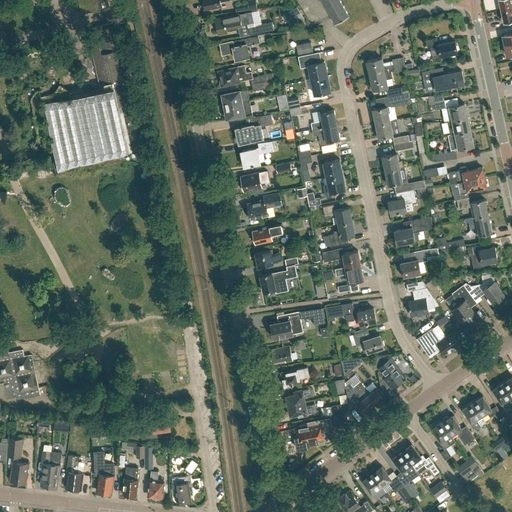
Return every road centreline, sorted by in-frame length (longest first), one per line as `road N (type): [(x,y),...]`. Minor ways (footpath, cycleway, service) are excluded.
road 1 (residential): [(282,502),(169,0)]
road 2 (residential): [(437,389),(403,340),(387,293),(342,72),(357,39),(408,13),(469,0)]
road 3 (residential): [(214,511),(176,284)]
road 4 (unclassified): [(506,158),(471,0)]
road 5 (residential): [(282,502),(404,413)]
road 6 (residential): [(0,494),(144,511)]
